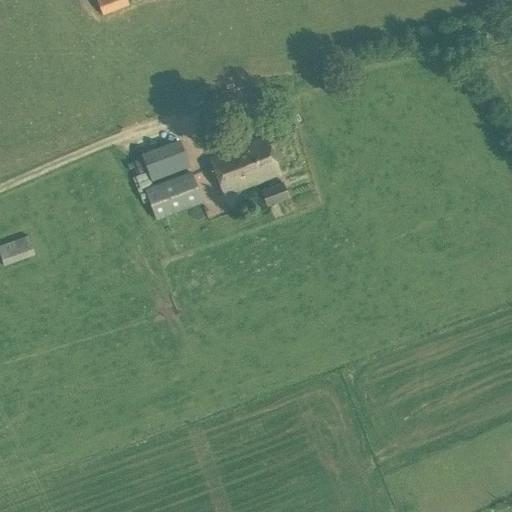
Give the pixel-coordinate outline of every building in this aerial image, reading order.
[(96,0),(103,15),(129,6),(126,0),(96,0)] [(243,118),(232,123),(239,141),(251,137),(243,118)] [(265,137),(208,159),(222,196),(280,174),(265,137)] [(145,169),(178,160),(173,138),(139,147),(145,169)] [(193,174),(145,191),(156,221),(204,204),(193,174)] [(282,183),(261,191),(267,207),(289,198),(282,183)] [(29,235),(0,245),(0,255),(4,267),(35,256),(29,235)]
